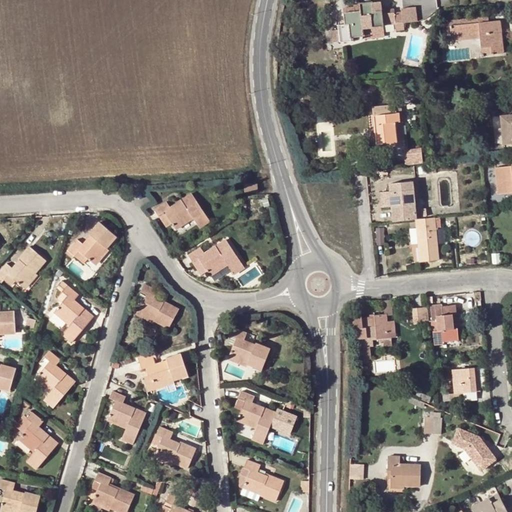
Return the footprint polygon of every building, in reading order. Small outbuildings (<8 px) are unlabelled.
[(345,13),(346,24),(339,25),(339,30),(341,43),(352,41),(351,37),(365,35),(366,35),(364,29),(383,27),(394,25),(395,31),(405,31),(404,23),(403,23),(402,22),(401,12),(393,13),(382,14),(381,2),(373,2),(372,1),(360,3),(361,11),(355,12),(354,6),(349,7),(349,13),(345,13)] [(403,23),(404,23),(417,22),(415,7),(401,8),(401,12),(402,22),(403,23)] [(450,20),(451,26),(489,22),(488,17),(450,20)] [(489,22),(451,26),(452,39),(480,37),(482,48),(491,47),(492,55),(503,54),(501,22),(489,22)] [(383,27),(364,29),(366,35),(365,35),(366,41),(374,40),(374,35),(384,34),(383,27)] [(339,30),(329,32),(330,43),(341,43),(339,30)] [(491,47),(482,48),(483,55),(492,55),(491,47)] [(372,107),(373,117),(377,116),(379,134),(373,135),(374,145),(396,143),(396,138),(404,137),(403,122),(400,122),(399,115),(403,114),(402,106),(395,107),(395,105),(372,107)] [(511,115),(501,116),(504,144),(511,143),(511,115)] [(377,116),(373,117),(371,117),(373,135),(379,134),(377,116)] [(421,148),(404,151),(406,166),(423,163),(421,148)] [(491,161),(482,162),(483,171),(492,171),(491,161)] [(511,166),(498,168),(500,194),(511,192),(511,166)] [(391,191),(388,192),(389,206),(391,206),(393,222),(416,219),(412,181),(390,183),(391,191)] [(257,183),(244,184),(244,193),(257,193),(257,183)] [(389,206),(388,192),(381,192),(381,207),(389,206)] [(154,209),(158,216),(164,212),(171,223),(175,230),(193,219),(199,228),(210,222),(191,194),(170,208),(165,201),(154,209)] [(164,212),(158,216),(166,227),(171,223),(164,212)] [(439,217),(416,219),(417,228),(419,244),(421,262),(439,260),(436,229),(441,228),(439,217)] [(71,259),(73,256),(78,251),(85,257),(92,264),(106,248),(116,236),(99,222),(89,234),(90,235),(83,244),(77,239),(65,253),(71,259)] [(417,228),(410,229),(412,244),(419,244),(417,228)] [(200,248),(188,256),(192,262),(198,258),(209,277),(227,265),(233,274),(244,267),(225,240),(204,253),(200,248)] [(0,283),(3,280),(7,275),(14,281),(22,288),(34,272),(45,260),(28,246),(17,259),(19,261),(12,269),(6,264),(0,270),(0,283)] [(108,250),(106,248),(92,264),(94,266),(108,250)] [(78,251),(73,256),(81,263),(85,257),(78,251)] [(37,275),(34,272),(22,288),(24,289),(37,275)] [(7,275),(3,280),(10,285),(14,281),(7,275)] [(67,297),(62,303),(54,312),(69,326),(61,334),(71,343),(93,317),(73,301),(79,295),(62,281),(56,287),(62,292),(67,297)] [(147,295),(137,312),(154,321),(169,328),(179,309),(164,302),(163,304),(153,298),(157,291),(145,284),(140,291),(147,295)] [(56,298),(62,303),(67,297),(62,292),(56,298)] [(442,311),(441,307),(441,304),(430,305),(432,321),(429,322),(429,323),(430,332),(433,331),(434,345),(443,344),(442,341),(458,339),(456,329),(448,330),(447,311),(442,311)] [(454,306),(441,307),(442,311),(447,311),(448,330),(456,329),(454,306)] [(429,323),(429,322),(427,307),(412,309),(413,325),(429,323)] [(0,333),(15,333),(13,312),(0,312),(0,333)] [(154,321),(137,312),(135,314),(153,323),(154,321)] [(384,322),(383,314),(373,315),(373,317),(361,318),(361,316),(352,317),(353,329),(356,328),(359,359),(370,358),(369,347),(377,346),(376,340),(390,338),(396,337),(393,321),(387,322),(384,322)] [(233,328),(230,336),(236,338),(233,346),(229,356),(247,364),(262,370),(270,349),(256,344),(255,345),(244,341),(247,333),(233,328)] [(236,338),(230,336),(227,344),(233,346),(236,338)] [(376,340),(377,346),(390,345),(390,338),(376,340)] [(49,362),(36,377),(51,391),(44,399),(52,408),(74,382),(55,366),(60,360),(49,351),(43,357),(49,362)] [(154,351),(128,358),(132,372),(148,368),(150,375),(142,377),(147,392),(155,390),(154,386),(173,380),(187,375),(181,354),(166,359),(167,361),(155,365),(153,357),(155,357),(154,351)] [(246,367),(247,364),(229,356),(227,359),(246,367)] [(0,387),(9,391),(15,369),(0,365),(0,387)] [(477,368),(452,371),(454,393),(450,393),(450,400),(462,399),(462,392),(478,391),(477,368)] [(174,383),(173,380),(154,386),(155,390),(174,383)] [(115,401),(107,420),(122,426),(125,428),(121,439),(133,443),(145,414),(123,404),(126,397),(112,391),(109,399),(115,401)] [(237,420),(245,423),(256,428),(252,437),(252,439),(264,444),(276,413),(252,404),(255,397),(241,391),(234,408),(241,411),(237,420)] [(425,402),(411,397),(408,402),(423,408),(425,402)] [(291,408),(293,402),(287,400),(285,406),(291,408)] [(25,403),(22,407),(29,412),(31,408),(25,403)] [(23,433),(19,439),(34,453),(26,461),(35,469),(57,444),(38,427),(43,422),(31,413),(27,418),(32,422),(23,433)] [(27,418),(23,415),(14,425),(23,433),(32,422),(27,418)] [(442,419),(425,417),(424,433),(441,434),(442,419)] [(122,426),(107,420),(104,428),(119,434),(122,426)] [(256,428),(245,423),(240,433),(252,437),(256,428)] [(451,435),(477,471),(493,460),(468,423),(451,435)] [(160,427),(156,435),(162,437),(158,446),(154,455),(172,462),(187,468),(195,449),(180,443),(180,445),(170,440),(173,433),(160,427)] [(162,437),(156,435),(152,444),(158,446),(162,437)] [(171,466),(172,462),(154,455),(153,458),(171,466)] [(388,456),(388,474),(391,474),(391,479),(391,485),(404,486),(420,486),(421,465),(404,464),(404,458),(400,457),(400,456),(388,456)] [(248,478),(243,488),(261,495),(275,502),(284,481),(268,475),(268,477),(257,473),(260,465),(248,460),(241,475),(248,478)] [(350,478),(364,477),(364,463),(350,463),(350,478)] [(100,483),(93,500),(110,508),(120,511),(126,511),(134,495),(119,488),(118,490),(108,485),(111,478),(98,472),(95,480),(100,483)] [(0,487),(5,490),(0,507),(0,508),(13,511),(35,511),(39,496),(25,493),(25,495),(12,491),(16,484),(1,480),(0,482),(0,487)] [(100,483),(95,480),(91,488),(97,490),(100,483)] [(261,495),(243,488),(242,491),(260,498),(261,495)] [(176,496),(170,493),(161,511),(189,511),(173,505),(176,496)] [(506,511),(500,500),(497,495),(494,497),(471,508),(473,511),(506,511)] [(110,508),(93,500),(91,502),(109,511),(110,508)]
